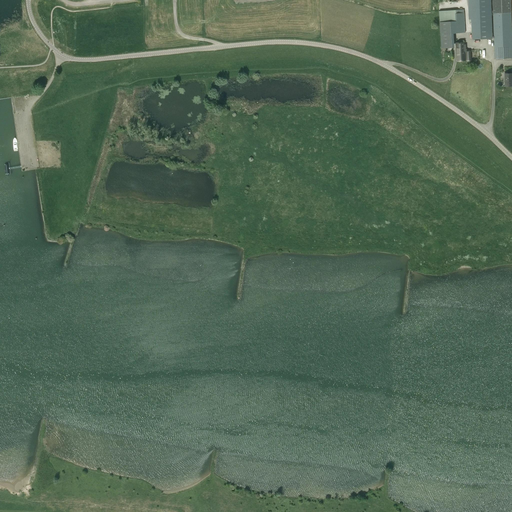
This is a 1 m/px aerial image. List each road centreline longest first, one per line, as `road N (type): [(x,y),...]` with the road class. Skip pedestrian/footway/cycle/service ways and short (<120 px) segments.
road 1 (unclassified): [(511,158),(402,75),(335,48),(262,43),(80,60),(51,47)]
road 2 (track): [(466,8),(398,15),(343,0)]
